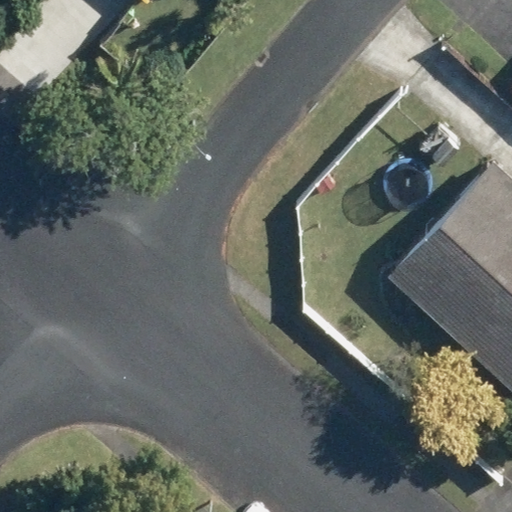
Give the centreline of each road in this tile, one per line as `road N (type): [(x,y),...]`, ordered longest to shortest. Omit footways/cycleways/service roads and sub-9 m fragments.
road 1 (residential): [(105,300),(366,0)]
road 2 (residential): [(346,511),(105,300)]
road 3 (residential): [(105,300),(0,419)]
road 4 (residential): [(105,300),(0,215)]
